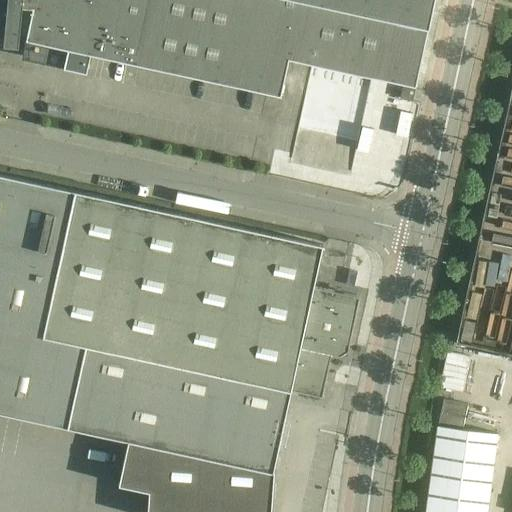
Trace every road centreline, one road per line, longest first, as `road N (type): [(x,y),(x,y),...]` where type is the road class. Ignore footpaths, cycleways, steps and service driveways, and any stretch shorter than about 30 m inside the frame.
road 1 (unclassified): [(421,234),(0,140)]
road 2 (unclassified): [(366,511),(421,234)]
road 3 (unclassified): [(421,234),(473,0)]
